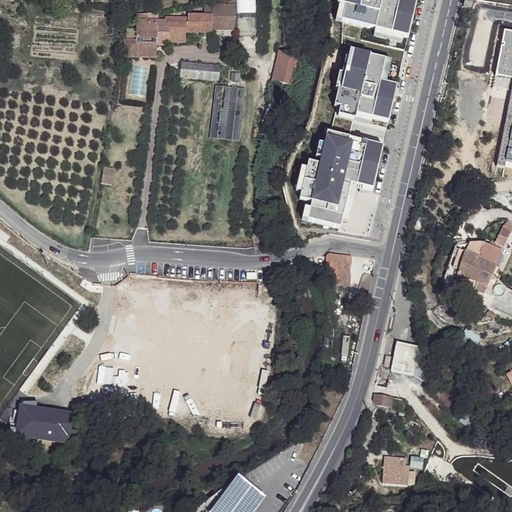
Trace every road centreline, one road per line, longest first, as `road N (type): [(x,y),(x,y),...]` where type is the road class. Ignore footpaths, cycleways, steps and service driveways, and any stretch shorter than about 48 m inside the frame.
road 1 (unclassified): [(391,256),(331,244),(260,264),(83,259),(29,233),(0,207)]
road 2 (primary): [(391,256),(359,394),(299,511)]
road 3 (residential): [(432,0),(381,211),(400,220)]
road 4 (primary): [(451,0),(400,220)]
road 5 (unknown): [(359,394),(387,386),(405,393),(454,436),(511,465)]
